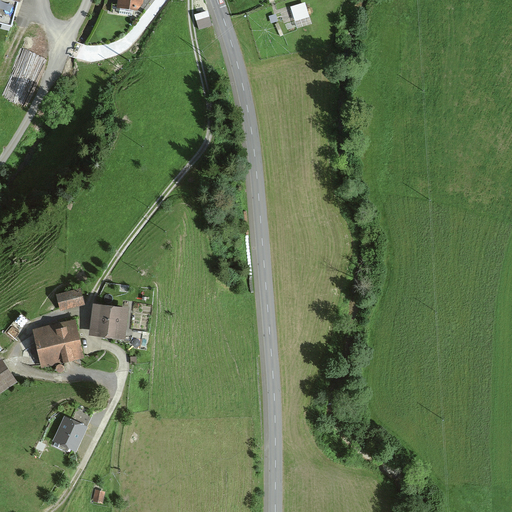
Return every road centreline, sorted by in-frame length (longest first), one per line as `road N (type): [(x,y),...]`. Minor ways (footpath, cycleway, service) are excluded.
road 1 (tertiary): [(275,511),(273,372),(252,135),(216,0)]
road 2 (track): [(95,290),(208,139),(190,0)]
road 3 (track): [(0,163),(86,0)]
